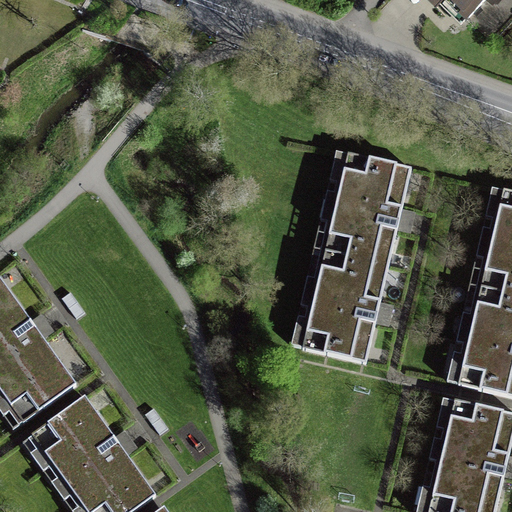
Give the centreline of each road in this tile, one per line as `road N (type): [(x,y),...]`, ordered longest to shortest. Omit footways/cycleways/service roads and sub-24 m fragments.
road 1 (residential): [(0,250),(89,172),(170,79),(261,24)]
road 2 (secondary): [(511,118),(261,24)]
